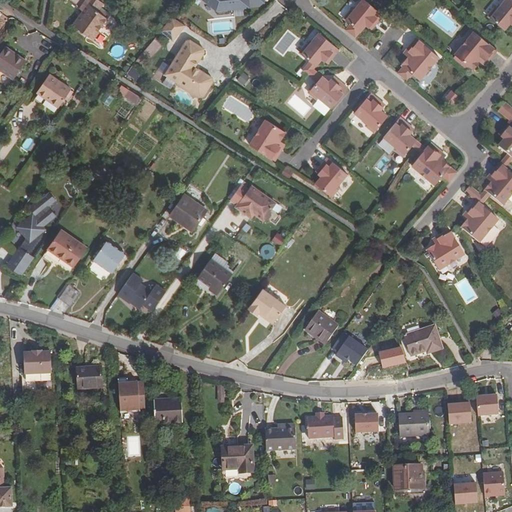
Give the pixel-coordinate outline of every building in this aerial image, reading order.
[(103,3),(99,0),(85,0),(79,9),(83,12),(73,26),(92,39),(107,18),(98,11),(103,3)] [(230,8),(260,5),(264,2),(263,0),(205,0),(217,10),(217,14),(230,13),(230,8)] [(342,17),(357,0),(350,0),(338,13),(342,17)] [(351,24),(346,30),(356,38),(366,26),(370,28),(373,24),(375,27),(384,16),(365,0),(363,0),(354,12),(351,10),(344,19),(351,24)] [(511,0),(503,0),(497,8),(496,7),(488,16),(504,29),(510,21),(511,23),(511,0)] [(184,24),(173,17),(160,32),(172,39),(184,24)] [(404,48),(415,39),(408,31),(398,40),(404,48)] [(496,50),(473,31),(454,54),(472,69),(479,62),(482,64),(485,60),(487,61),(496,50)] [(308,74),(311,70),(314,70),(313,69),(322,59),(325,62),(328,58),(331,60),(339,50),(319,34),(309,46),(307,45),(300,53),(309,60),(302,69),(308,74)] [(438,57),(416,39),(407,50),(409,52),(405,55),(408,57),(402,65),(404,67),(398,73),(408,81),(413,74),(420,79),(438,57)] [(204,49),(190,40),(187,41),(166,75),(201,97),(204,96),(214,81),(213,77),(196,67),(194,65),(196,62),(199,63),(205,52),(204,49)] [(24,63),(4,49),(0,53),(0,68),(13,78),(24,63)] [(245,86),(252,78),(243,70),(236,79),(245,86)] [(314,70),(311,70),(308,74),(316,80),(307,91),(316,98),(318,96),(331,107),(347,88),(336,79),(334,81),(331,79),(328,81),(314,70)] [(38,94),(51,77),(48,75),(36,93),(38,94)] [(51,77),(38,94),(45,99),(47,96),(57,103),(67,87),(51,77)] [(115,93),(137,104),(141,97),(119,85),(115,93)] [(67,87),(57,103),(59,105),(71,90),(67,87)] [(445,101),(450,106),(459,96),(452,90),(444,100),(445,101)] [(382,102),(371,93),(353,114),(366,125),(364,127),(372,134),(387,116),(380,110),(383,107),(380,104),(382,102)] [(45,99),(55,106),(57,103),(47,96),(45,99)] [(502,107),(511,115),(511,114),(511,108),(505,103),(502,107)] [(511,115),(502,107),(498,110),(508,119),(511,115)] [(412,146),(416,141),(409,135),(411,132),(408,129),(410,127),(399,118),(383,138),(396,149),(394,151),(402,157),(412,146)] [(284,132),(265,119),(249,143),(273,159),(281,147),(279,146),(282,141),(279,140),(284,132)] [(508,154),(511,157),(511,121),(502,131),(504,133),(501,137),(504,139),(499,146),(508,154)] [(417,150),(421,145),(416,141),(412,146),(417,150)] [(430,144),(426,149),(421,154),(411,166),(434,185),(441,177),(448,183),(456,173),(447,165),(449,163),(445,159),(447,157),(430,144)] [(426,149),(421,145),(417,150),(421,154),(426,149)] [(336,186),(346,173),(327,157),(317,168),(320,170),(317,173),(320,176),(314,183),(331,196),(338,188),(336,186)] [(509,163),(504,159),(501,163),(505,167),(509,163)] [(492,182),(486,190),(491,194),(503,204),(511,194),(511,172),(505,167),(501,163),(491,175),(493,177),(489,180),(492,182)] [(289,178),(294,170),(285,165),(280,173),(289,178)] [(241,185),(230,200),(237,205),(236,207),(246,214),(249,210),(254,214),(263,221),(269,220),(272,216),(271,210),(276,204),(251,186),(248,190),(241,185)] [(478,194),(470,187),(465,192),(474,199),(478,194)] [(481,196),(486,200),(491,194),(486,190),(481,196)] [(27,239),(16,254),(25,261),(28,255),(41,238),(39,236),(47,230),(44,227),(56,217),(48,207),(56,201),(50,194),(48,195),(44,194),(43,199),(41,200),(38,198),(31,209),(35,214),(18,228),(27,239)] [(207,209),(185,194),(169,217),(179,224),(181,222),(192,229),(207,209)] [(478,194),(474,199),(476,202),(482,206),(486,200),(481,196),(478,194)] [(480,243),(499,220),(482,206),(476,202),(467,213),(469,214),(465,218),(468,221),(462,228),(480,243)] [(48,249),(56,254),(69,236),(60,231),(48,249)] [(465,256),(449,231),(437,239),(438,241),(434,244),(436,247),(427,252),(440,272),(465,256)] [(67,262),(79,243),(69,236),(56,254),(67,262)] [(112,273),(125,255),(106,242),(94,260),(112,273)] [(86,248),(79,243),(67,262),(73,266),(86,248)] [(270,257),(273,246),(262,244),(259,255),(270,257)] [(215,253),(211,259),(232,275),(233,273),(227,268),(229,267),(226,265),(228,263),(215,253)] [(22,276),(34,259),(28,255),(25,261),(16,254),(8,266),(22,276)] [(232,275),(211,259),(198,277),(211,287),(209,289),(217,295),(232,275)] [(40,261),(33,271),(39,275),(46,266),(40,261)] [(143,304),(151,311),(165,291),(156,285),(152,291),(141,283),(144,279),(133,273),(118,294),(140,308),(143,304)] [(78,293),(68,285),(59,298),(70,305),(78,293)] [(259,310),(260,311),(272,295),(263,288),(248,307),(256,314),(259,310)] [(265,318),(279,300),(272,295),(260,311),(264,314),(264,317),(265,318)] [(279,300),(265,318),(269,322),(273,321),(285,304),(279,300)] [(235,329),(245,337),(257,321),(266,328),(268,325),(249,311),(235,329)] [(338,326),(318,312),(305,330),(314,337),(316,334),(327,341),(338,326)] [(436,327),(404,337),(409,355),(425,350),(426,353),(442,348),(436,327)] [(316,334),(314,337),(325,344),(327,341),(316,334)] [(355,369),(368,350),(347,335),(333,354),(355,369)] [(43,376),(41,354),(41,353),(32,353),(32,355),(29,355),(30,376),(43,376)] [(41,354),(43,376),(51,375),(49,354),(41,354)] [(86,368),(87,388),(103,387),(102,367),(86,368)] [(87,388),(86,368),(77,369),(79,389),(87,388)] [(118,380),(120,413),(146,412),(144,384),(128,385),(127,379),(118,380)] [(216,385),(216,402),(224,402),(224,385),(216,385)] [(474,415),(496,415),(495,394),(473,394),(474,415)] [(181,399),(169,400),(170,425),(182,424),(181,399)] [(163,425),(170,425),(169,400),(155,401),(156,423),(163,423),(163,425)] [(444,403),(445,424),(470,423),(469,402),(444,403)] [(378,412),(351,413),(351,432),(378,432),(378,412)] [(429,414),(399,416),(400,437),(430,436),(429,414)] [(333,418),(307,420),(308,441),(334,439),(334,441),(343,441),(342,420),(333,421),(333,418)] [(290,448),(289,424),(284,425),(285,428),(265,430),(266,450),(290,448)] [(239,473),(248,473),(247,446),(237,446),(236,438),(225,439),(226,470),(239,469),(239,473)] [(487,472),(480,472),(481,497),(503,497),(503,465),(487,465),(487,472)] [(421,466),(394,467),(395,489),(422,488),(421,466)] [(0,508),(13,508),(12,487),(5,487),(4,468),(0,467),(0,508)] [(451,504),(477,503),(476,482),(450,483),(451,504)] [(176,511),(187,511),(186,497),(176,497),(176,511)]
